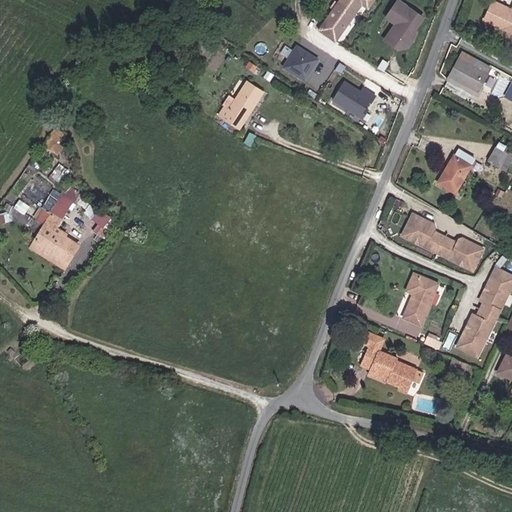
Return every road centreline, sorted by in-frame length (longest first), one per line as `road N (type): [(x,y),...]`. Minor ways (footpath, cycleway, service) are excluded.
road 1 (residential): [(454,0),(310,373),(282,403)]
road 2 (unclassified): [(0,294),(49,329),(282,403)]
road 3 (unclassified): [(282,403),(511,459)]
